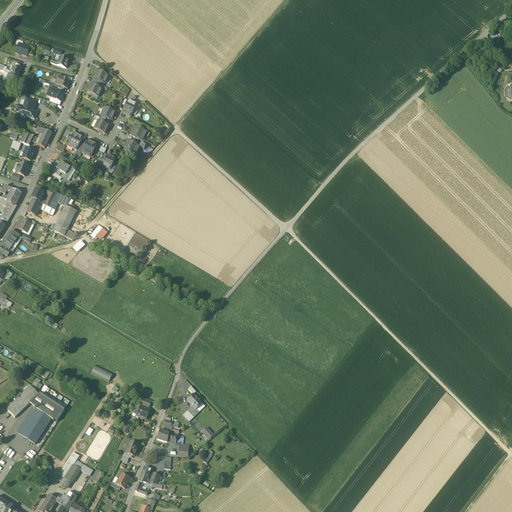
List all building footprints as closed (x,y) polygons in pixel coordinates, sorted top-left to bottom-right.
[(29,48),(19,44),(16,54),(26,57),(27,55),(29,48)] [(68,60),(60,57),(58,63),(57,66),(66,69),(67,65),(68,60)] [(14,67),(13,67),(11,71),(10,75),(18,78),(21,70),(19,69),(14,67)] [(108,77),(97,71),(94,79),(99,82),(104,84),(108,77)] [(18,78),(10,75),(8,82),(8,83),(15,85),(18,78)] [(69,82),(62,79),(59,86),(59,87),(64,89),(67,89),(69,82)] [(96,87),(91,85),(87,93),(98,98),(102,90),(96,87)] [(56,92),(49,90),(47,98),(50,99),(53,100),(56,92)] [(62,94),(56,92),(53,100),(50,99),(49,103),(60,106),(61,103),(61,102),(63,95),(64,95),(62,94)] [(36,103),(26,100),(26,101),(23,108),(18,106),(16,114),(34,120),(36,115),(33,114),(36,103)] [(125,107),(122,114),(130,118),(136,106),(128,101),(125,107)] [(115,113),(104,108),(101,116),(106,119),(111,121),(115,113)] [(98,122),(98,121),(94,129),(105,135),(109,127),(98,122)] [(147,133),(134,127),(130,136),(137,139),(142,142),(143,141),(145,137),(147,133)] [(42,136),(41,139),(48,143),(52,134),(45,131),(42,136)] [(19,134),(13,132),(10,139),(16,141),(19,134)] [(29,136),(24,134),(20,143),(24,145),(26,140),(31,143),(35,144),(37,139),(34,138),(29,136)] [(82,139),(73,134),(67,147),(76,151),(79,146),(82,139)] [(41,139),(38,146),(44,149),(48,143),(41,139)] [(142,142),(137,139),(136,142),(141,144),(147,147),(148,148),(150,144),(143,141),(142,142)] [(82,154),(90,158),(96,146),(88,141),(84,148),(82,154)] [(134,144),(127,141),(123,150),(135,156),(139,148),(140,147),(139,147),(134,144)] [(21,145),(13,142),(11,148),(19,151),(21,145)] [(56,151),(62,154),(65,148),(59,145),(56,151)] [(34,152),(26,149),(22,159),(31,162),(32,158),(34,155),(33,155),(34,152)] [(65,159),(59,156),(56,161),(61,165),(61,164),(62,164),(65,159)] [(115,160),(107,156),(105,161),(102,166),(102,167),(110,170),(112,165),(115,160)] [(28,168),(20,164),(19,167),(18,167),(16,171),(17,171),(16,174),(25,178),(28,168)] [(62,164),(61,164),(61,165),(58,169),(57,171),(64,175),(59,182),(64,186),(73,172),(62,164)] [(58,169),(53,165),(48,174),(53,177),(57,171),(58,169)] [(3,190),(0,188),(0,219),(4,222),(7,223),(17,207),(16,207),(14,206),(14,205),(6,201),(8,197),(5,196),(1,194),(2,191),(3,190)] [(21,195),(12,190),(9,194),(8,197),(6,201),(14,205),(14,206),(16,207),(21,195)] [(44,195),(36,191),(36,190),(31,200),(33,201),(40,204),(41,203),(44,195),(44,194),(44,195)] [(70,200),(51,192),(50,195),(49,197),(54,199),(51,205),(49,208),(55,211),(56,209),(58,204),(65,207),(67,208),(70,200)] [(40,204),(33,201),(27,213),(35,217),(39,210),(41,205),(40,204)] [(49,208),(41,205),(39,210),(53,216),(55,211),(49,208)] [(67,208),(65,207),(63,211),(64,212),(58,226),(67,230),(76,212),(67,208)] [(27,223),(22,221),(18,229),(26,233),(28,229),(29,230),(31,225),(27,223)] [(67,230),(58,226),(54,233),(72,241),(76,235),(66,230),(67,230)] [(99,226),(90,236),(95,239),(96,237),(103,230),(99,226)] [(108,234),(103,230),(96,237),(101,242),(108,234)] [(19,237),(10,232),(4,241),(12,247),(13,247),(19,237)] [(12,247),(4,241),(0,247),(9,252),(12,247)] [(85,246),(80,241),(72,249),(77,254),(85,246)] [(10,253),(0,247),(0,252),(2,254),(8,257),(10,253)] [(3,269),(0,273),(3,276),(6,278),(10,273),(3,269)] [(42,386),(39,384),(41,381),(37,378),(31,385),(38,391),(42,386)] [(38,396),(30,388),(6,411),(15,419),(30,405),(38,396)] [(38,396),(30,405),(34,409),(37,411),(51,420),(56,423),(64,411),(40,395),(39,396),(38,396)] [(193,395),(187,401),(192,407),(195,411),(196,410),(202,404),(193,395)] [(151,403),(145,400),(142,408),(147,410),(148,409),(151,403)] [(142,408),(140,407),(139,411),(138,411),(137,413),(137,414),(140,415),(139,418),(144,420),(146,420),(148,416),(147,415),(149,411),(148,411),(147,410),(142,408)] [(195,411),(192,407),(190,410),(196,416),(199,413),(196,410),(195,411)] [(196,416),(190,410),(187,412),(193,419),(196,416)] [(18,435),(34,446),(51,420),(37,411),(35,413),(32,411),(18,431),(18,435)] [(193,419),(187,412),(183,416),(189,423),(193,419)] [(130,427),(126,425),(122,432),(126,434),(130,427)] [(214,436),(207,429),(202,433),(203,434),(209,440),(214,436)] [(169,435),(160,432),(157,440),(167,444),(169,436),(169,435)] [(172,436),(169,436),(167,444),(175,445),(177,437),(172,436)] [(125,454),(130,456),(134,457),(138,446),(130,442),(125,454)] [(184,450),(179,449),(178,457),(188,458),(189,450),(184,450)] [(203,462),(207,465),(212,457),(212,456),(213,454),(209,451),(205,457),(205,458),(203,462)] [(73,454),(59,476),(61,478),(58,482),(61,484),(73,466),(73,467),(77,461),(79,458),(73,454)] [(93,472),(77,461),(73,467),(79,470),(90,477),(93,472)] [(61,484),(59,487),(66,491),(79,470),(73,467),(73,466),(61,484)] [(103,474),(99,472),(93,483),(94,484),(97,486),(103,474)] [(142,473),(138,483),(142,485),(142,484),(143,485),(146,485),(149,476),(142,473)] [(116,485),(121,488),(124,490),(130,479),(122,475),(116,485)] [(153,475),(149,485),(150,486),(150,485),(156,485),(157,482),(159,477),(153,475)] [(142,485),(138,483),(135,492),(138,494),(141,491),(142,486),(143,485),(142,484),(142,485)] [(64,499),(60,496),(56,503),(62,507),(69,511),(77,498),(68,493),(64,499)] [(49,496),(38,511),(48,511),(56,500),(49,496)] [(8,505),(0,499),(0,509),(4,511),(8,505)] [(156,504),(147,500),(144,507),(153,511),(156,504)]
